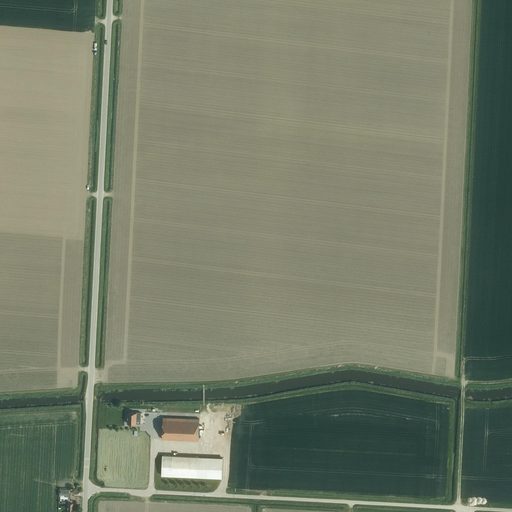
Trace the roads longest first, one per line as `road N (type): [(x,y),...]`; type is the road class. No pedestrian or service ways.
road 1 (track): [(121,0),(102,384),(233,381),(345,365),(511,382)]
road 2 (track): [(480,0),(458,507)]
road 3 (unclassified): [(85,489),(109,0)]
road 4 (track): [(0,393),(78,389),(98,0)]
road 5 (unclassified): [(511,510),(85,489)]
